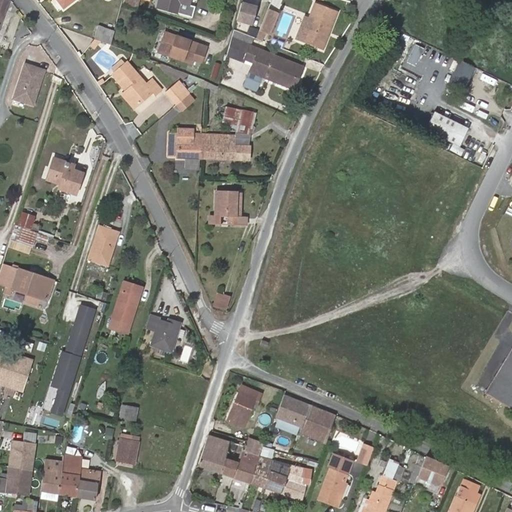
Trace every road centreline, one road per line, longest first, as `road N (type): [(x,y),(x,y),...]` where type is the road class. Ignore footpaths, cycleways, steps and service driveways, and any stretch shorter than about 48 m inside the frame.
road 1 (residential): [(22,0),(86,81),(204,311),(223,333),(225,357)]
road 2 (residential): [(225,357),(298,140),(376,0)]
road 3 (residential): [(225,357),(511,488)]
road 4 (residential): [(511,294),(476,267),(468,239),(511,137)]
road 5 (residential): [(178,510),(225,357)]
